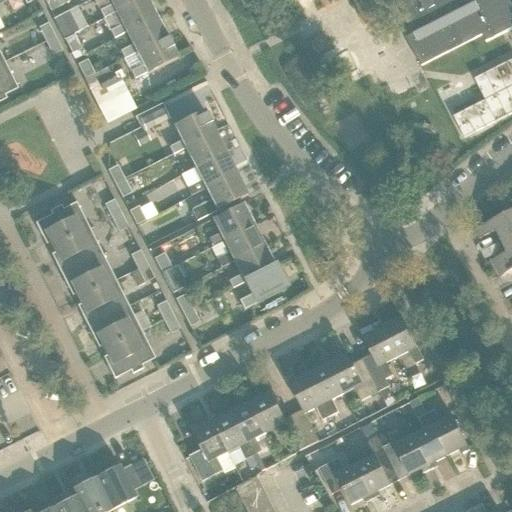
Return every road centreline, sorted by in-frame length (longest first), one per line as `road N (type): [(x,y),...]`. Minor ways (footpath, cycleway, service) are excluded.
road 1 (residential): [(383,269),(244,105),(183,0)]
road 2 (residential): [(383,269),(326,319),(136,412)]
road 3 (residential): [(0,212),(108,426)]
road 4 (residential): [(511,366),(442,225)]
road 5 (residential): [(58,453),(0,341)]
